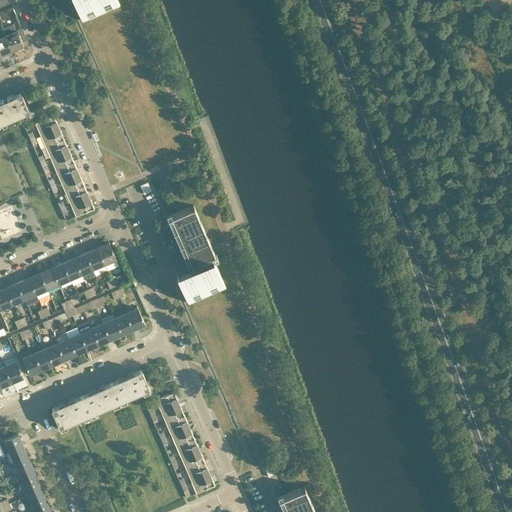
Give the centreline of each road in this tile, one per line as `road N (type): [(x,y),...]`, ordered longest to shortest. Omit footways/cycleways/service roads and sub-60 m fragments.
road 1 (secondary): [(508,511),(321,0)]
road 2 (residential): [(116,215),(51,60)]
road 3 (residential): [(236,491),(170,338)]
road 4 (residential): [(29,400),(170,338)]
road 5 (residential): [(0,265),(116,215)]
road 6 (residential): [(77,511),(29,400)]
